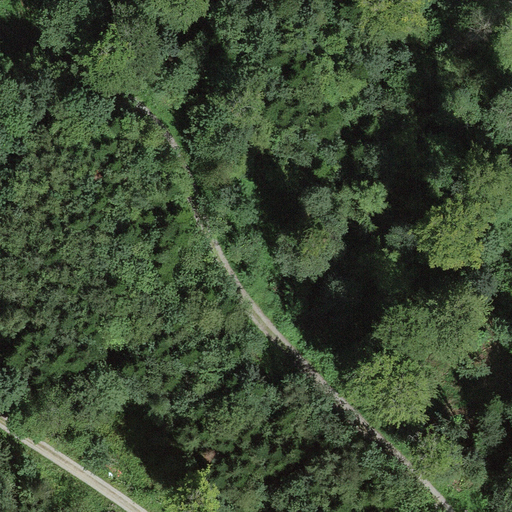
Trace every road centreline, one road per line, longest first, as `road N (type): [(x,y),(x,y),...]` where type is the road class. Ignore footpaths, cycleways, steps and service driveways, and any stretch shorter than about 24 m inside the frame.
road 1 (track): [(0,27),(140,101),(188,169),(211,248),(231,282),(452,511)]
road 2 (track): [(0,415),(138,511)]
